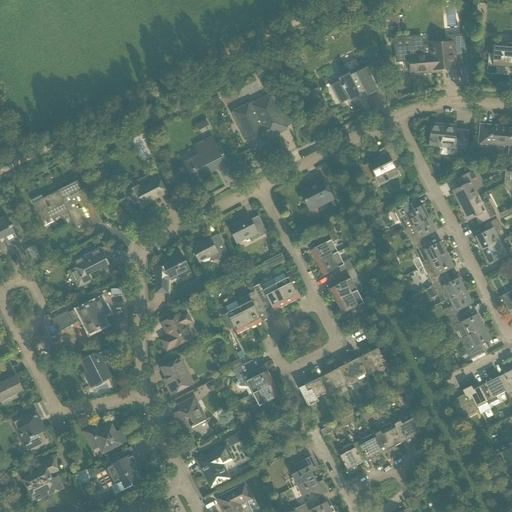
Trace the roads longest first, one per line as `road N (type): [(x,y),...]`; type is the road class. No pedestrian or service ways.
road 1 (unclassified): [(0,172),(348,0)]
road 2 (residential): [(149,395),(143,254),(260,182)]
road 3 (residential): [(511,334),(396,118)]
road 4 (residential): [(149,395),(57,406),(23,335)]
road 5 (residential): [(260,182),(396,118)]
road 6 (residential): [(23,335),(10,284),(46,272),(59,299),(53,315)]
road 7 (residential): [(317,301),(260,182)]
road 8 (residential): [(356,511),(347,493),(397,469),(408,491),(389,511)]
